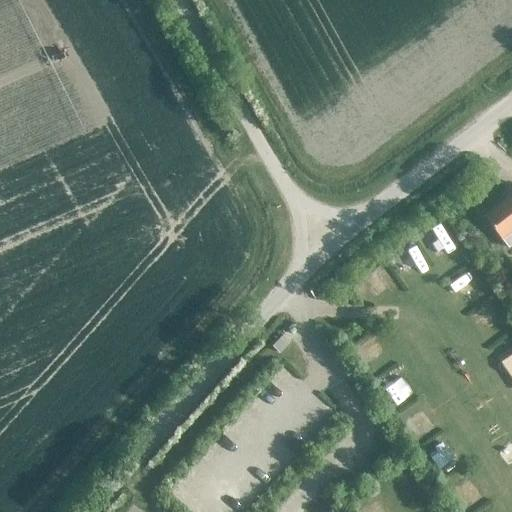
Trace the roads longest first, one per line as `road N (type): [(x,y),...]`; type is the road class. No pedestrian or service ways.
road 1 (unclassified): [(87,511),(290,286)]
road 2 (unclassified): [(294,203),(169,0)]
road 3 (unclassified): [(362,218),(511,104)]
